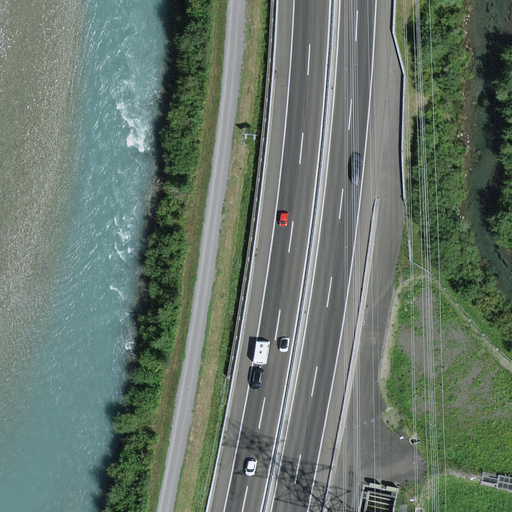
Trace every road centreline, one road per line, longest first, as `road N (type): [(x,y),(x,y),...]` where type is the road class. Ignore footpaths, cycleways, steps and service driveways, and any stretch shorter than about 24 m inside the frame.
road 1 (motorway): [(312,0),(289,251),(241,511)]
road 2 (track): [(236,0),(218,177),(163,511)]
road 3 (motorway): [(289,511),(335,255),(357,0)]
